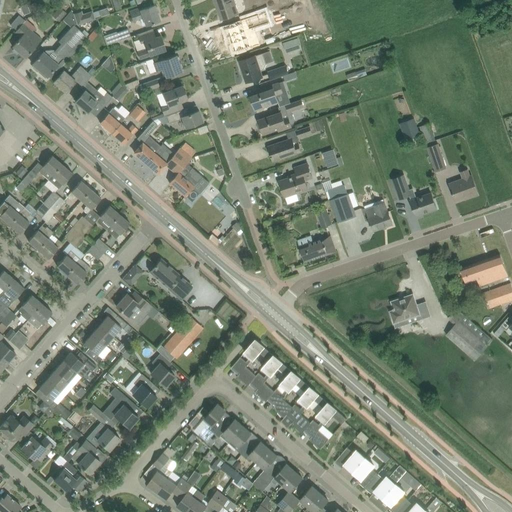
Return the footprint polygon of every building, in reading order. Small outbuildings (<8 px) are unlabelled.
[(233,0),(214,0),(221,19),(231,16),(238,14),(233,0)] [(119,1),(113,3),(115,10),(121,8),(119,1)] [(29,9),(29,4),(29,3),(21,2),(18,15),(28,17),(29,9)] [(29,4),(29,9),(32,16),(40,13),(36,2),(29,4)] [(131,13),(134,21),(144,18),(146,25),(160,20),(154,5),(141,9),(141,10),(140,10),(139,7),(130,10),(131,13)] [(59,22),(67,13),(59,7),(52,16),(59,22)] [(82,11),(73,14),(77,26),(95,20),(92,11),(83,14),(82,11)] [(21,37),(19,39),(12,46),(25,58),(32,50),(35,46),(42,39),(23,23),(15,32),(21,37)] [(234,51),(250,45),(250,47),(259,43),(255,34),(247,37),(242,23),(224,29),(227,37),(229,36),(234,51)] [(299,35),(295,23),(293,24),(293,25),(288,27),(288,26),(286,26),(289,37),(289,38),(299,35)] [(39,56),(33,64),(34,65),(33,66),(33,68),(37,71),(39,71),(40,70),(48,77),(49,76),(52,78),(67,62),(73,55),(88,38),(86,36),(81,32),(76,27),(74,25),(73,25),(71,27),(58,41),(61,44),(56,50),(53,50),(48,50),(46,50),(44,52),(43,51),(39,56)] [(128,29),(117,33),(119,41),(131,37),(128,29)] [(153,29),(143,32),(138,34),(141,42),(144,41),(147,48),(138,51),(140,58),(156,53),(166,49),(161,35),(153,38),(152,33),(154,33),(153,29)] [(292,46),(294,51),(302,49),(298,38),(283,43),(285,49),(292,46)] [(263,77),(261,71),(264,70),(266,64),(263,53),(256,56),(239,61),(246,82),(263,77)] [(176,54),(167,58),(154,62),(156,71),(164,68),(167,77),(173,75),(182,71),(176,54)] [(82,87),(87,82),(96,71),(92,67),(87,73),(80,66),(76,71),(71,76),(64,70),(60,74),(53,82),(65,92),(75,81),(82,87)] [(286,66),(267,72),(270,80),(283,75),(289,73),(286,66)] [(366,68),(347,75),(349,82),(368,75),(366,68)] [(295,71),(289,73),(283,75),(285,81),(297,77),(295,71)] [(157,78),(138,85),(139,85),(142,93),(160,86),(157,78)] [(129,90),(129,89),(139,85),(138,85),(137,80),(124,85),(113,97),(118,102),(129,90)] [(85,90),(82,93),(75,101),(88,112),(97,101),(104,107),(112,98),(107,93),(104,96),(97,90),(97,91),(91,86),(92,86),(87,82),(82,87),(85,90)] [(121,85),(120,82),(112,91),(113,94),(114,95),(122,86),(121,85)] [(256,110),(265,106),(278,102),(276,96),(283,94),(279,83),(270,86),(261,89),(262,92),(251,96),(256,110)] [(163,92),(163,93),(168,106),(161,108),(164,116),(166,116),(184,110),(181,102),(188,99),(183,85),(163,92)] [(162,93),(160,86),(154,89),(156,95),(162,93)] [(302,99),(286,105),(289,112),(304,107),(302,99)] [(117,111),(126,117),(130,110),(121,105),(117,111)] [(137,105),(130,114),(138,122),(146,113),(137,105)] [(196,105),(184,110),(166,116),(169,123),(181,119),(185,129),(204,122),(199,109),(197,109),(196,105)] [(124,118),(114,108),(113,107),(100,122),(112,133),(118,125),(120,123),(124,118)] [(278,129),(279,131),(292,126),(291,125),(294,124),(295,120),(293,114),(288,116),(286,111),(259,120),(264,134),(278,129)] [(406,140),(421,135),(415,118),(400,123),(406,140)] [(314,122),(317,128),(324,125),(322,119),(314,122)] [(151,133),(157,125),(153,121),(146,129),(151,133)] [(128,130),(120,123),(118,125),(112,133),(124,143),(137,128),(133,125),(128,130)] [(430,123),(420,126),(426,142),(435,139),(430,123)] [(200,134),(209,131),(207,125),(198,128),(200,134)] [(313,133),(310,126),(296,130),(299,138),(313,133)] [(161,146),(148,136),(142,143),(134,152),(147,163),(156,152),(161,146)] [(293,138),(277,143),(268,146),(273,161),(302,152),(299,143),(295,144),(293,138)] [(438,143),(437,144),(428,147),(436,171),(447,168),(438,143)] [(166,164),(171,169),(179,159),(189,156),(188,155),(180,148),(180,147),(167,162),(156,152),(147,163),(158,173),(166,164)] [(334,149),(323,152),(328,167),(338,164),(334,149)] [(43,166),(39,171),(43,174),(46,170),(52,175),(62,164),(52,155),(42,166),(43,166)] [(197,182),(187,173),(189,171),(184,166),(191,158),(189,156),(179,159),(171,169),(177,173),(169,182),(185,196),(197,182)] [(308,163),(304,165),(295,168),(297,175),(280,181),(285,196),(294,193),(308,189),(305,180),(313,177),(308,163)] [(52,175),(49,179),(59,188),(63,183),(63,184),(72,173),(62,164),(52,175)] [(21,178),(27,172),(21,167),(16,173),(21,178)] [(449,184),(452,190),(455,200),(469,195),(470,197),(479,194),(472,175),(470,176),(468,169),(460,171),(463,179),(449,184)] [(31,170),(21,181),(26,186),(36,175),(31,170)] [(403,175),(393,179),(400,199),(411,195),(403,175)] [(81,180),(74,188),(71,191),(72,191),(67,196),(71,199),(76,195),(81,200),(91,189),(81,180)] [(16,188),(21,192),(26,186),(21,181),(16,188)] [(338,223),(357,216),(349,193),(348,194),(345,186),(328,192),(331,200),(330,200),(338,223)] [(83,210),(87,213),(91,209),(91,208),(92,209),(95,205),(101,198),(91,189),(81,200),(87,205),(83,210)] [(51,207),(60,196),(53,191),(44,201),(51,207)] [(437,208),(434,199),(432,193),(411,200),(416,216),(437,208)] [(0,215),(10,224),(19,213),(25,207),(10,194),(0,205),(0,213),(1,214),(0,214),(0,215)] [(66,202),(60,196),(51,207),(60,215),(62,213),(59,210),(66,202)] [(41,217),(51,207),(44,201),(35,212),(41,217)] [(366,209),(369,218),(371,224),(370,224),(370,226),(371,225),(373,231),(393,224),(388,211),(388,212),(384,202),(366,209)] [(96,221),(100,224),(104,219),(110,225),(120,214),(109,205),(100,216),(96,221)] [(20,233),(30,222),(29,222),(33,217),(30,214),(31,213),(25,207),(19,213),(10,224),(20,233)] [(60,215),(51,207),(41,217),(47,223),(53,216),(61,223),(64,219),(60,215)] [(322,228),(332,225),(327,210),(317,213),(322,228)] [(110,225),(106,229),(112,235),(116,238),(130,223),(120,214),(110,225)] [(69,223),(73,226),(79,232),(88,221),(83,217),(82,216),(79,220),(75,217),(69,223)] [(94,226),(93,225),(88,221),(79,232),(85,237),(94,226)] [(237,222),(232,226),(237,232),(242,228),(237,222)] [(47,227),(46,228),(42,225),(38,230),(38,229),(28,240),(38,249),(48,238),(54,232),(47,227)] [(79,232),(73,226),(72,227),(67,233),(64,237),(65,238),(70,242),(79,232)] [(76,247),(85,237),(79,232),(70,242),(74,246),(76,248),(76,247)] [(297,240),(300,247),(305,261),(327,254),(336,251),(331,235),(324,238),(314,242),(311,235),(297,240)] [(48,238),(38,249),(49,258),(58,247),(62,242),(58,239),(54,244),(48,238)] [(109,247),(101,240),(99,238),(94,244),(104,253),(109,247)] [(98,259),(104,253),(94,244),(88,251),(98,259)] [(67,274),(81,259),(70,250),(57,265),(67,274)] [(501,254),(461,268),(466,282),(477,278),(480,286),(509,277),(501,254)] [(150,271),(181,299),(192,286),(161,258),(150,271)] [(81,259),(67,274),(77,283),(91,268),(81,259)] [(136,265),(123,278),(130,285),(143,272),(136,265)] [(0,274),(0,285),(4,289),(14,279),(4,270),(0,274)] [(24,288),(14,279),(4,289),(0,294),(0,298),(8,306),(18,295),(24,288)] [(482,293),(487,309),(511,299),(511,286),(511,283),(482,293)] [(116,306),(129,317),(136,324),(144,315),(141,313),(149,303),(135,291),(131,296),(127,293),(116,306)] [(21,314),(27,320),(42,303),(32,294),(18,310),(22,313),(21,314)] [(391,311),(395,324),(396,328),(408,324),(406,320),(420,315),(417,305),(413,294),(392,301),(394,308),(393,308),(393,310),(391,311)] [(42,303),(27,320),(38,329),(52,312),(42,303)] [(0,322),(11,310),(6,306),(0,312),(0,322)] [(16,315),(11,310),(0,322),(0,323),(1,323),(6,327),(16,315)] [(113,336),(121,327),(126,332),(131,327),(118,315),(113,320),(108,315),(103,321),(102,319),(99,323),(113,336)] [(464,315),(446,335),(475,361),(488,347),(487,346),(492,340),(464,315)] [(203,327),(191,317),(164,347),(176,358),(203,327)] [(91,332),(105,345),(113,336),(99,323),(96,327),(97,328),(92,333),(91,332)] [(13,335),(9,331),(5,335),(10,340),(13,335)] [(85,352),(98,363),(102,359),(97,354),(105,345),(91,332),(88,336),(89,337),(84,342),(89,347),(85,352)] [(14,335),(9,340),(20,349),(24,344),(14,335)] [(122,344),(124,345),(127,348),(134,341),(129,337),(122,344)] [(141,337),(134,341),(139,348),(146,344),(141,337)] [(259,353),(268,361),(274,355),(256,339),(245,352),(251,357),(247,361),(241,357),(232,367),(240,373),(237,376),(248,386),(251,383),(251,382),(257,376),(247,367),(259,353)] [(2,341),(0,343),(0,359),(6,365),(16,354),(2,341)] [(111,350),(105,357),(110,362),(116,355),(111,350)] [(65,356),(62,360),(76,372),(76,373),(82,377),(89,368),(92,371),(97,366),(80,351),(76,356),(71,351),(66,357),(65,356)] [(160,353),(152,362),(157,366),(151,373),(165,386),(175,375),(167,368),(172,363),(160,353)] [(262,368),(262,369),(268,374),(265,378),(259,373),(257,376),(251,382),(251,383),(258,389),(255,392),(266,401),(269,398),(268,398),(274,391),(264,383),(278,368),(284,373),(282,375),(286,378),(292,371),(274,355),(268,361),(262,368)] [(76,372),(62,360),(58,363),(60,364),(55,370),(69,382),(76,373),(76,372)] [(69,382),(55,370),(50,375),(49,374),(46,378),(61,391),(69,382)] [(296,385),(304,392),(310,386),(292,371),(286,378),(280,384),(277,388),(274,391),(268,398),(269,398),(276,405),(274,408),(285,417),(287,414),(294,406),(293,407),(283,399),(296,385)] [(114,379),(107,372),(103,376),(111,383),(114,379)] [(142,373),(134,383),(138,387),(133,394),(147,407),(157,396),(149,389),(154,383),(142,373)] [(44,382),(39,388),(42,390),(37,395),(53,409),(57,404),(53,400),(61,391),(46,378),(43,381),(44,382)] [(313,400),(322,408),(328,402),(310,386),(304,392),(298,400),(299,400),(304,405),(301,409),(295,405),(294,406),(287,414),(285,417),(287,414),(294,420),(292,423),(303,433),(305,430),(311,423),(300,414),(313,400)] [(110,410),(114,415),(129,427),(138,417),(130,410),(135,404),(115,387),(110,393),(119,400),(110,410)] [(44,412),(45,411),(50,406),(43,401),(38,407),(44,412)] [(347,418),(328,402),(322,408),(316,415),(316,416),(323,421),(319,425),(313,420),(311,423),(305,430),(303,433),(305,430),(312,436),(310,439),(321,449),(329,439),(319,429),(332,415),(342,424),(347,418)] [(101,422),(106,416),(93,404),(88,411),(101,422)] [(219,419),(226,411),(224,410),(225,409),(220,404),(219,405),(217,404),(205,418),(210,422),(199,435),(207,442),(215,433),(223,423),(219,419)] [(58,412),(65,418),(71,412),(63,406),(58,412)] [(23,437),(24,436),(29,430),(34,424),(24,416),(19,422),(11,415),(0,426),(0,429),(11,439),(14,435),(20,440),(23,437)] [(223,423),(215,433),(220,437),(221,436),(229,443),(243,426),(235,419),(228,427),(223,423)] [(97,440),(97,439),(109,450),(120,438),(101,422),(91,434),(97,440)] [(72,426),(71,429),(67,432),(76,440),(81,434),(72,426)] [(252,434),(243,426),(229,443),(242,454),(250,444),(246,440),(252,434)] [(36,457),(41,461),(55,446),(45,438),(40,443),(32,436),(34,434),(29,430),(24,436),(28,440),(21,448),(34,459),(36,457)] [(86,440),(81,445),(77,441),(63,457),(68,462),(72,457),(78,463),(89,473),(100,461),(92,454),(96,449),(86,440)] [(187,460),(199,444),(195,440),(183,457),(187,460)] [(254,458),(258,461),(269,449),(260,441),(255,448),(250,444),(242,454),(251,462),(254,458)] [(174,452),(171,449),(168,447),(163,453),(169,458),(174,452)] [(342,468),(345,465),(353,472),(365,457),(357,450),(354,453),(347,447),(335,461),(342,468)] [(384,453),(378,447),(374,452),(380,457),(384,453)] [(276,466),(271,463),(277,456),(269,449),(258,461),(266,468),(259,475),(264,480),(276,466)] [(170,458),(163,453),(154,463),(160,469),(170,458)] [(213,464),(219,469),(226,459),(220,455),(217,460),(216,459),(213,464)] [(228,460),(233,464),(237,459),(234,456),(231,457),(228,460)] [(374,465),(365,457),(353,472),(361,479),(358,481),(365,488),(378,473),(371,468),(374,465)] [(77,470),(67,462),(62,468),(63,469),(55,477),(54,479),(66,490),(72,484),(80,491),(88,482),(84,479),(77,472),(76,471),(77,470)] [(279,480),(283,484),(294,471),(286,464),(280,470),(276,466),(264,480),(269,484),(272,480),(276,484),(279,480)] [(164,474),(158,470),(147,484),(154,489),(153,490),(156,493),(168,477),(168,478),(173,471),(168,468),(164,474)] [(294,471),(283,484),(292,491),(303,478),(294,471)] [(405,472),(401,478),(419,488),(423,481),(405,472)] [(240,473),(235,479),(234,481),(241,486),(242,484),(246,478),(240,473)] [(384,479),(378,473),(365,488),(373,494),(375,491),(383,498),(396,483),(387,476),(384,479)] [(49,484),(54,479),(55,477),(52,474),(46,482),(49,484)] [(161,494),(167,499),(173,491),(178,495),(187,481),(182,478),(177,484),(168,478),(168,477),(156,493),(160,496),(161,494)] [(187,511),(197,499),(202,492),(197,489),(193,495),(188,492),(193,485),(187,481),(178,495),(183,498),(177,506),(183,510),(182,511),(183,511),(187,511)] [(404,491),(396,483),(383,498),(391,505),(388,508),(393,511),(397,511),(408,500),(402,494),(404,491)] [(309,506),(320,493),(312,486),(301,499),(309,506)] [(214,507),(223,494),(217,490),(211,499),(208,503),(214,507)] [(295,495),(291,492),(289,490),(277,504),(281,507),(283,509),(295,495)] [(202,511),(207,506),(202,502),(206,496),(202,492),(197,499),(187,511),(202,511)] [(326,511),(327,511),(323,507),(329,500),(320,493),(309,506),(316,511),(326,511)] [(15,511),(21,506),(7,494),(3,499),(1,497),(0,498),(0,511),(15,511)] [(232,511),(233,511),(224,505),(229,498),(223,494),(214,507),(219,511),(217,511),(232,511)] [(283,509),(286,511),(290,511),(301,500),(300,500),(295,496),(295,495),(283,509)] [(272,506),(269,501),(271,499),(267,496),(261,505),(265,507),(269,511),(272,506)] [(433,502),(438,506),(442,502),(437,497),(433,502)] [(423,511),(426,510),(417,502),(415,505),(408,500),(397,511),(423,511)]
